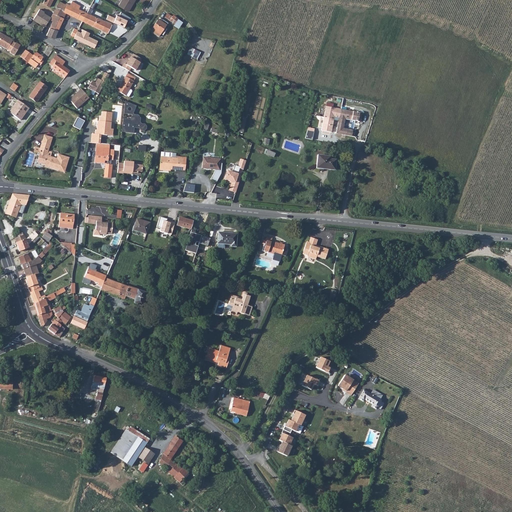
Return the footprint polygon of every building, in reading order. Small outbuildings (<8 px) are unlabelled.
[(58,15),(64,19),(66,13),(63,12),(67,4),(60,0),(55,8),(56,8),(53,13),(58,15)] [(122,0),(118,6),(128,12),(135,0),(122,0)] [(66,13),(82,21),(87,12),(75,7),(77,3),(72,1),(70,5),(67,4),(63,12),(66,13)] [(40,9),(33,19),(45,27),(48,21),(49,19),(50,20),(51,18),(44,13),(44,12),(40,9)] [(112,24),(106,21),(87,12),(82,21),(107,33),(112,24)] [(53,22),(61,26),(64,19),(58,15),(53,13),(50,20),(53,22)] [(168,14),(165,17),(174,23),(178,18),(174,16),(172,17),(168,14)] [(161,21),(159,19),(153,28),(161,33),(168,23),(163,19),(161,21)] [(50,27),(58,31),(61,26),(53,22),(52,23),(50,27)] [(46,35),(54,39),(58,31),(50,27),(47,34),(46,35)] [(153,28),(151,31),(159,37),(161,33),(153,28)] [(74,37),(74,38),(94,48),(98,41),(88,36),(90,33),(82,29),(81,33),(77,31),(74,37)] [(13,40),(0,32),(0,45),(10,52),(10,53),(14,56),(20,46),(16,43),(15,44),(12,41),(13,40)] [(187,55),(198,59),(201,51),(190,47),(187,55)] [(20,57),(28,62),(33,55),(25,50),(20,57)] [(35,52),(31,58),(28,63),(35,68),(38,64),(40,65),(43,62),(41,60),(43,57),(35,52)] [(133,53),(125,64),(123,63),(121,67),(129,71),(131,69),(134,70),(141,59),(133,53)] [(52,67),(65,77),(69,71),(62,66),(65,62),(56,55),(53,59),(56,62),(52,67)] [(92,80),(88,88),(92,91),(99,95),(110,75),(105,72),(101,80),(97,78),(95,82),(92,80)] [(127,73),(117,91),(125,95),(135,78),(127,73)] [(28,97),(36,102),(47,88),(39,82),(28,97)] [(81,89),(69,99),(77,109),(89,98),(81,89)] [(9,113),(20,121),(28,109),(18,101),(9,113)] [(137,106),(125,101),(124,114),(132,115),(133,116),(131,117),(131,120),(124,119),(123,121),(122,132),(134,133),(135,128),(140,129),(142,131),(145,131),(147,129),(147,126),(145,124),(142,124),(141,122),(141,118),(139,115),(135,114),(134,113),(137,106)] [(151,110),(153,105),(143,102),(142,107),(151,110)] [(327,106),(323,130),(332,132),(335,116),(340,117),(337,133),(353,136),(354,130),(344,128),(346,119),(361,121),(362,113),(327,106)] [(92,133),(91,142),(97,143),(98,143),(100,143),(101,134),(108,135),(108,128),(111,129),(113,112),(102,111),(102,116),(100,116),(100,121),(98,121),(97,127),(99,128),(99,130),(96,129),(96,134),(92,133)] [(148,111),(146,117),(157,122),(160,116),(148,111)] [(74,126),(81,129),(84,123),(85,120),(78,117),(74,126)] [(11,140),(17,135),(14,131),(8,136),(11,140)] [(54,138),(46,135),(42,148),(40,153),(41,153),(39,162),(47,165),(47,164),(50,165),(49,167),(60,170),(60,168),(66,170),(70,157),(59,154),(58,158),(52,156),(54,152),(50,151),(54,138)] [(100,143),(98,143),(96,162),(105,163),(105,159),(109,160),(111,144),(100,143)] [(318,155),(316,168),(335,170),(336,160),(331,159),(331,156),(318,155)] [(159,168),(180,171),(182,158),(172,157),(161,156),(159,168)] [(203,157),(202,168),(215,170),(211,179),(217,182),(221,173),(222,163),(220,163),(220,159),(203,157)] [(119,164),(118,173),(124,174),(124,172),(133,173),(133,171),(143,172),(144,166),(134,164),(134,163),(125,162),(125,165),(119,164)] [(229,191),(236,194),(241,177),(227,172),(224,180),(232,183),(229,191)] [(185,185),(183,193),(193,194),(194,186),(185,185)] [(29,195),(13,193),(5,213),(15,217),(17,212),(20,204),(26,205),(29,195)] [(20,204),(17,212),(22,214),(26,205),(20,204)] [(60,213),(58,226),(73,228),(74,215),(60,213)] [(95,217),(94,224),(96,224),(96,230),(100,230),(100,234),(107,234),(107,232),(112,233),(113,223),(105,223),(104,224),(102,223),(102,218),(95,217)] [(179,217),(176,225),(190,229),(192,221),(179,217)] [(137,230),(149,234),(153,223),(140,219),(137,230)] [(39,238),(34,231),(26,239),(28,246),(39,238)] [(47,232),(43,236),(49,241),(52,236),(51,235),(47,232)] [(191,232),(185,250),(196,253),(199,243),(201,236),(191,232)] [(219,232),(217,244),(231,245),(232,247),(236,247),(237,234),(219,232)] [(16,242),(15,242),(19,251),(29,247),(28,246),(26,239),(24,234),(14,238),(16,242)] [(201,236),(199,243),(208,246),(211,238),(202,235),(201,236)] [(271,241),(265,239),(263,239),(262,243),(265,244),(263,251),(281,256),(282,253),(284,254),(285,252),(285,250),(283,249),(284,244),(276,242),(276,243),(271,241)] [(307,243),(304,254),(308,256),(309,253),(318,256),(317,258),(325,261),(329,250),(320,247),(320,249),(316,248),(318,241),(311,239),(310,243),(307,243)] [(18,257),(21,264),(31,260),(26,253),(18,257)] [(31,260),(21,264),(26,276),(39,272),(35,264),(39,262),(40,259),(37,256),(34,259),(33,259),(31,260)] [(98,285),(102,287),(106,278),(107,276),(103,274),(102,275),(93,272),(96,265),(90,263),(82,282),(88,285),(91,280),(98,284),(98,285)] [(39,272),(26,276),(27,280),(26,280),(34,304),(41,301),(41,299),(46,296),(45,294),(41,296),(38,291),(43,289),(42,286),(37,287),(36,284),(38,283),(38,282),(43,281),(40,272),(39,272)] [(102,287),(101,289),(125,299),(126,295),(136,299),(134,303),(143,306),(148,292),(130,285),(130,287),(106,278),(102,287)] [(41,301),(34,304),(37,315),(50,310),(48,304),(47,304),(46,302),(55,297),(55,296),(61,292),(60,289),(54,293),(52,293),(46,296),(41,299),(41,301)] [(230,300),(229,305),(234,307),(232,312),(232,313),(238,315),(239,311),(241,312),(250,316),(253,306),(248,305),(251,296),(244,294),(242,300),(236,298),(235,301),(230,300)] [(74,317),(71,323),(84,329),(94,306),(97,298),(93,297),(86,313),(77,309),(74,317)] [(60,306),(52,309),(56,316),(62,321),(65,324),(70,317),(70,316),(63,310),(60,306)] [(50,310),(37,315),(41,326),(47,324),(46,319),(50,318),(52,314),(50,310)] [(52,324),(48,330),(58,337),(59,337),(61,335),(65,329),(60,323),(62,321),(56,316),(54,319),(53,318),(51,321),(53,322),(52,324)] [(210,348),(207,357),(221,361),(220,363),(219,365),(227,368),(231,357),(229,356),(232,348),(222,345),(220,351),(210,348)] [(316,367),(329,373),(331,368),(327,366),(329,361),(320,357),(316,367)] [(94,375),(91,389),(97,391),(98,388),(104,389),(106,378),(94,375)] [(307,375),(302,386),(312,390),(314,384),(318,385),(320,381),(307,375)] [(358,384),(345,375),(338,386),(346,391),(345,392),(351,395),(358,384)] [(364,390),(358,399),(363,402),(364,399),(373,404),(371,407),(375,409),(381,400),(379,399),(382,395),(373,390),(370,394),(364,390)] [(95,401),(101,403),(103,392),(101,391),(100,393),(97,393),(95,401)] [(232,398),(229,411),(237,413),(237,414),(245,417),(249,403),(232,398)] [(305,415),(294,410),(293,414),(294,415),(291,421),(298,425),(300,426),(305,415)] [(285,427),(284,427),(283,430),(290,433),(291,430),(295,432),(298,425),(291,421),(288,420),(285,427)] [(288,437),(290,433),(283,430),(281,434),(282,434),(279,441),(282,442),(289,446),(292,439),(288,437)] [(125,431),(111,452),(131,466),(137,456),(143,447),(146,443),(125,431)] [(174,436),(163,454),(171,459),(182,441),(174,436)] [(289,446),(282,442),(279,449),(278,449),(276,452),(286,457),(291,447),(289,446)] [(143,447),(137,456),(148,464),(151,459),(154,454),(143,447)] [(162,455),(158,463),(166,468),(165,470),(182,484),(184,482),(182,480),(189,472),(183,467),(182,469),(162,455)]
